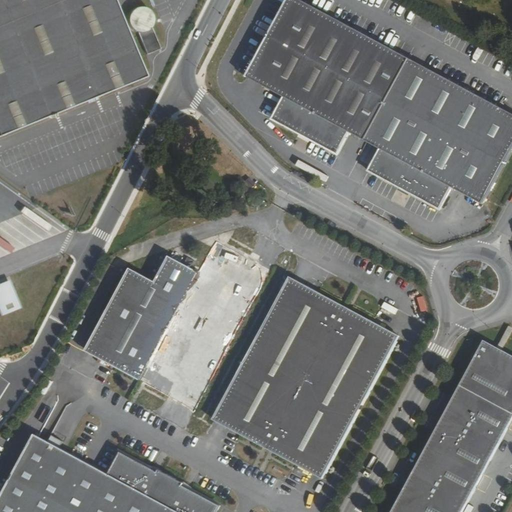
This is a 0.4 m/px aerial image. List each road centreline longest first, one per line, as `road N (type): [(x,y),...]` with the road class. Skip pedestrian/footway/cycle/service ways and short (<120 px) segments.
road 1 (unclassified): [(19,387),(177,80)]
road 2 (unclassified): [(441,268),(281,180),(177,80)]
road 3 (unclassified): [(456,316),(352,511)]
road 4 (unclassified): [(456,316),(477,320),(497,312),(509,294),(508,269),(480,248),(457,252),(441,268)]
